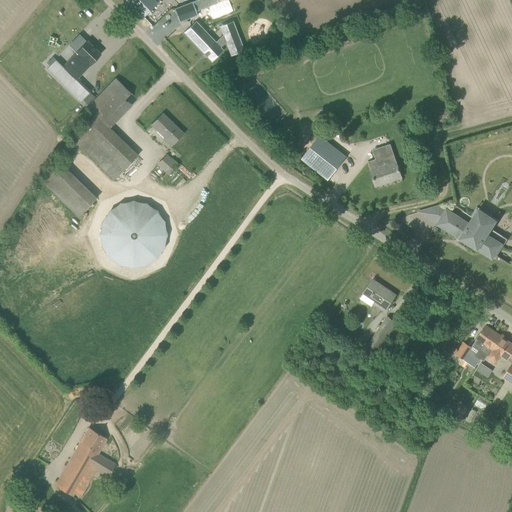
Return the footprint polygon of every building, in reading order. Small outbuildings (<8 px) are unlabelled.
[(154,0),(124,0),(142,18),(158,3),(154,0)] [(174,9),(179,23),(197,15),(192,2),(174,9)] [(189,27),(184,33),(204,54),(203,54),(206,57),(207,57),(212,62),(225,49),(221,46),(226,41),(232,55),(245,50),(237,28),(223,34),(217,41),(196,20),(191,25),(191,24),(189,27)] [(72,93),(82,83),(76,77),(88,63),(90,65),(101,54),(87,41),(76,52),(79,54),(65,69),(56,61),(49,69),(72,93)] [(165,140),(171,146),(183,134),(163,113),(152,124),(166,138),(165,140)] [(73,136),(109,171),(116,178),(138,155),(109,128),(98,117),(95,114),(73,136)] [(346,157),(320,136),(302,159),(328,180),(346,157)] [(77,148),(74,151),(85,162),(88,158),(77,148)] [(373,178),(376,186),(402,178),(393,153),(368,162),(373,178)] [(157,165),(168,175),(177,165),(166,155),(157,165)] [(60,163),(43,180),(78,216),(96,198),(60,163)] [(99,224),(98,234),(100,244),(106,253),(114,260),(124,264),(134,265),(144,262),(153,257),(160,249),(164,238),(164,226),(160,215),(153,206),(143,200),(132,198),(120,200),(110,206),(102,214),(99,224)] [(447,228),(468,241),(495,259),(508,239),(493,230),(499,221),(477,207),(471,216),(463,211),(461,214),(457,212),(454,216),(455,217),(447,228)] [(363,293),(387,309),(396,295),(372,280),(363,293)] [(368,344),(377,350),(396,322),(388,317),(368,344)] [(498,334),(486,326),(477,339),(473,345),(479,350),(475,356),(481,360),(485,354),(498,334)] [(511,353),(511,343),(498,334),(485,354),(488,356),(489,360),(494,363),(498,362),(502,356),(507,360),(511,353)] [(472,347),(464,341),(455,354),(463,359),(472,347)] [(511,363),(501,379),(511,385),(511,363)] [(464,415),(457,411),(453,418),(460,422),(464,415)] [(57,486),(71,495),(73,496),(86,473),(92,476),(96,469),(108,477),(115,465),(97,454),(106,438),(89,427),(54,485),(57,486)]
